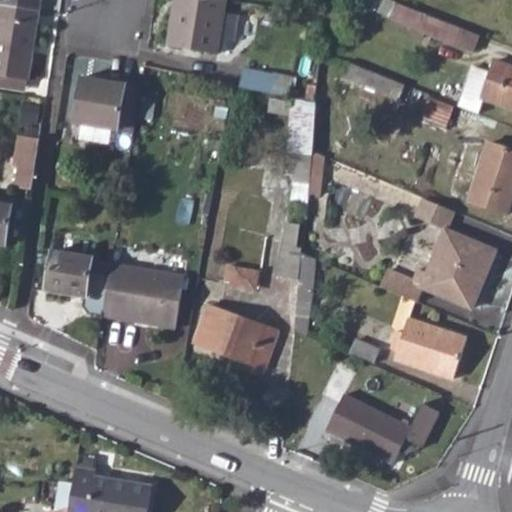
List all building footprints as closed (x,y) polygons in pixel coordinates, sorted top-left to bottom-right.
[(0,0),(0,8),(39,15),(41,0),(0,0)] [(227,1),(220,0),(178,0),(171,47),(219,54),(227,1)] [(0,8),(0,77),(23,81),(27,83),(39,15),(0,8)] [(238,39),(240,12),(228,11),(227,38),(238,39)] [(478,37),(420,14),(415,31),(472,53),(478,37)] [(511,68),(492,62),(481,101),(511,111),(511,68)] [(403,85),(347,63),(342,78),(398,100),(403,85)] [(234,74),(231,89),(262,95),(265,80),(234,74)] [(23,81),(0,77),(0,90),(21,94),(23,81)] [(81,82),(74,127),(118,134),(133,137),(141,92),(81,82)] [(315,107),(269,97),(269,110),(288,114),(286,150),(295,153),(311,156),(311,152),(315,107)] [(511,151),(487,143),(469,200),(508,213),(511,200),(511,151)] [(309,185),(308,195),(319,196),(323,156),(311,152),(311,156),(310,177),(309,185)] [(295,153),(294,174),(310,177),(311,156),(295,153)] [(15,192),(30,194),(35,164),(19,162),(15,192)] [(227,168),(225,186),(263,190),(265,172),(227,168)] [(294,174),(293,183),(309,185),(310,177),(294,174)] [(0,209),(0,249),(3,250),(10,211),(0,209)] [(278,277),(297,281),(300,254),(301,248),(297,247),(300,225),(287,222),(278,277)] [(458,232),(438,291),(477,305),(497,246),(458,232)] [(297,281),(292,332),(308,339),(313,259),(300,254),(297,281)] [(91,264),(53,256),(46,296),(83,303),(82,313),(85,319),(99,321),(106,283),(88,280),(91,264)] [(260,286),(261,266),(228,264),(227,284),(260,286)] [(109,269),(99,321),(131,327),(133,323),(154,327),(154,331),(171,334),(181,282),(109,269)] [(386,270),(379,287),(415,302),(422,286),(386,270)] [(205,307),(193,342),(264,369),(277,335),(205,307)] [(396,333),(390,351),(397,353),(394,361),(453,380),(465,340),(407,321),(402,335),(396,333)] [(356,340),(351,353),(352,355),(374,363),(380,350),(356,340)] [(344,397),(326,431),(391,465),(394,464),(406,440),(422,448),(438,414),(422,406),(410,430),(344,397)] [(73,461),(70,472),(89,475),(91,464),(73,461)] [(67,492),(64,511),(142,511),(146,490),(89,481),(89,475),(70,472),(67,492)] [(49,511),(64,511),(67,492),(52,490),(49,511)]
